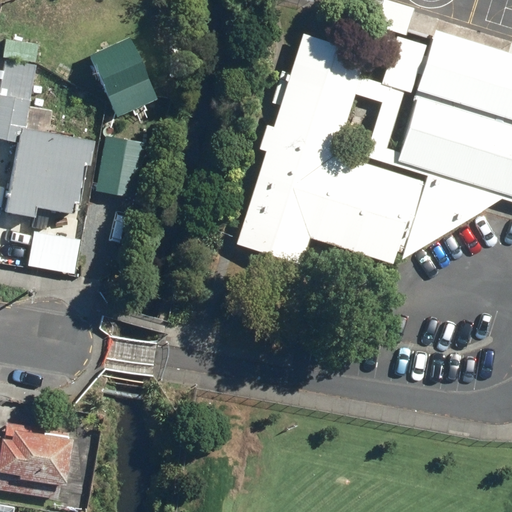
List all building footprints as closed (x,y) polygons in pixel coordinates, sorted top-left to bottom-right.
[(511,52),(430,28),(422,55),(420,54),(423,44),(393,35),(378,83),(401,90),(407,92),(413,72),(418,73),(413,89),(413,97),(396,152),(393,160),(425,170),(423,175),(421,181),(336,154),(355,95),(360,78),(367,53),(299,32),(286,72),(279,70),(269,103),(277,106),(270,126),(264,124),(256,149),(262,151),(235,238),(233,244),(299,264),(307,238),(389,263),(395,246),(401,248),(398,259),(498,199),(511,203),(511,52)] [(85,54),(112,115),(153,98),(126,36),(85,54)] [(0,137),(14,140),(2,211),(31,216),(33,204),(71,210),(72,203),(76,204),(83,162),(87,163),(92,138),(21,126),(32,62),(1,57),(0,63),(0,137)] [(401,90),(378,83),(360,78),(355,95),(379,102),(362,157),(423,175),(425,170),(393,160),(396,152),(384,148),(401,90)] [(101,134),(92,189),(131,196),(140,141),(101,134)] [(0,434),(0,488),(53,497),(55,482),(63,483),(71,436),(64,435),(65,430),(3,420),(1,434),(0,434)]
